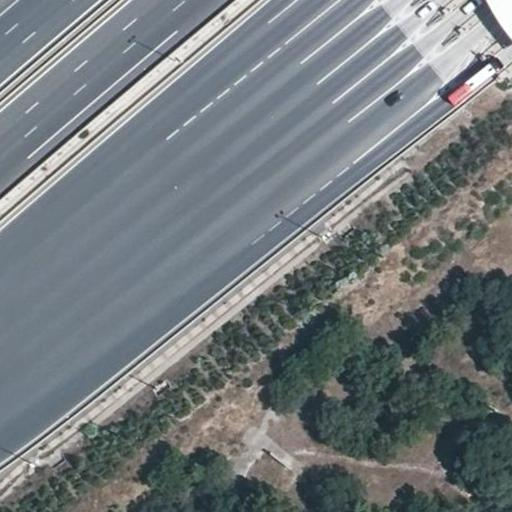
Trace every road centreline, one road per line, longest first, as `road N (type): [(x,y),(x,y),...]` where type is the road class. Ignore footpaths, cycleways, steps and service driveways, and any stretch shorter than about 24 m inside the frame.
road 1 (motorway): [(0,340),(418,0)]
road 2 (motorway): [(0,145),(173,0)]
